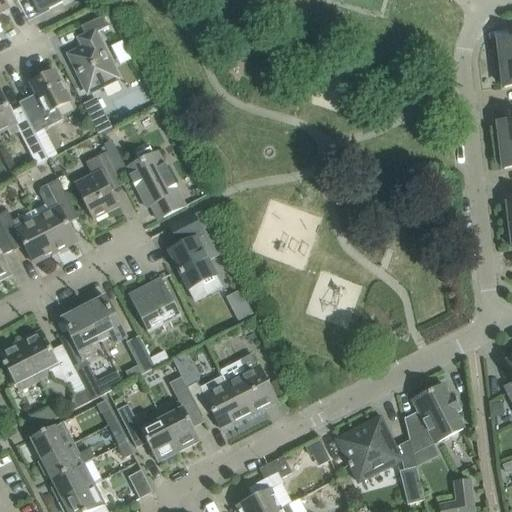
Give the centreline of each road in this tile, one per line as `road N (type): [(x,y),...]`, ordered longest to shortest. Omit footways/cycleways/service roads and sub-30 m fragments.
road 1 (residential): [(494,329),(170,500)]
road 2 (residential): [(494,329),(462,56),(478,10)]
road 3 (residential): [(0,316),(127,252)]
